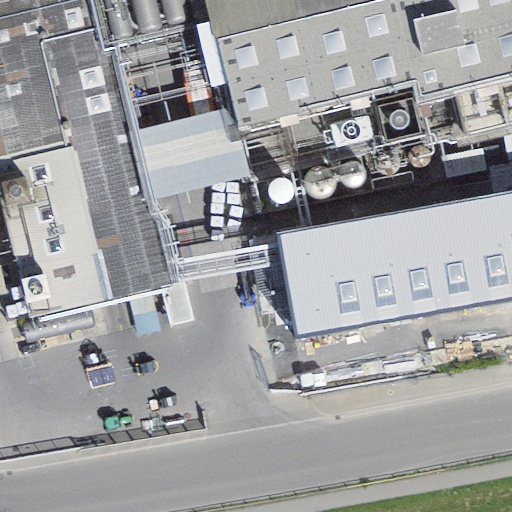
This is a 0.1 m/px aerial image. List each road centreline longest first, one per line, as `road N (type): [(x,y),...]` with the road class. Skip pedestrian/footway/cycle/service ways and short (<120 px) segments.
road 1 (tertiary): [(511,418),(0,504)]
road 2 (unknown): [(261,461),(202,160),(180,0)]
